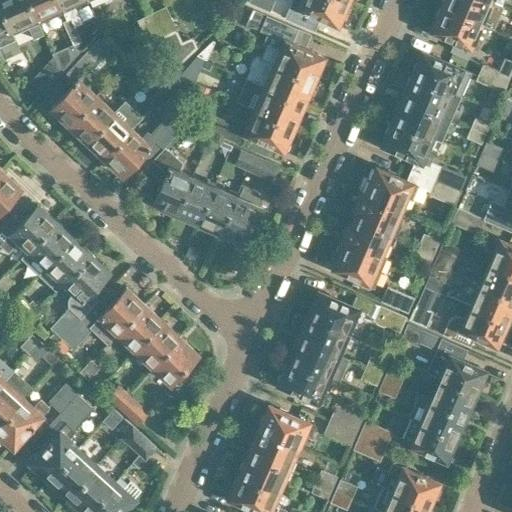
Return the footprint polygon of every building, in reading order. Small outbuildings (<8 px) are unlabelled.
[(39,22),(40,21),(30,0),(0,0),(0,45),(15,38),(13,34),(29,26),(33,34),(32,35),(33,38),(44,33),(39,22)] [(64,11),(59,0),(30,0),(40,21),(64,11)] [(59,0),(64,11),(67,18),(68,18),(71,17),(75,25),(82,22),(75,6),(87,0),(59,0)] [(287,0),(249,0),(281,15),(287,0)] [(347,1),(346,0),(293,0),(293,2),(298,4),(297,6),(337,24),(341,14),(345,13),(348,5),(347,1)] [(443,0),(441,4),(490,26),(494,28),(504,6),(502,5),(491,0),(443,0)] [(436,18),(431,29),(470,46),(479,50),(484,39),(490,26),(441,4),(441,5),(438,6),(435,15),(436,18)] [(166,5),(151,12),(154,18),(161,34),(176,27),(166,5)] [(247,5),(237,16),(247,21),(247,23),(273,34),(279,19),(247,5)] [(71,17),(68,18),(63,20),(68,32),(77,28),(75,25),(71,17)] [(154,18),(140,24),(147,41),(161,34),(154,18)] [(82,40),(77,28),(68,32),(74,44),(82,40)] [(282,36),(277,34),(272,45),(278,48),(272,62),(313,80),(313,79),(317,77),(320,70),(318,67),(324,54),(282,36)] [(70,124),(98,93),(88,83),(92,78),(90,76),(106,59),(103,57),(112,47),(100,36),(64,74),(74,83),(52,107),(70,124)] [(213,56),(203,50),(198,54),(210,61),(213,56)] [(509,75),(511,69),(511,60),(489,50),(484,64),(509,75)] [(415,63),(412,70),(413,73),(412,74),(453,91),(461,95),(471,72),(462,69),(463,68),(422,51),(418,61),(415,63)] [(149,72),(160,60),(152,53),(142,65),(149,72)] [(248,67),(243,77),(262,85),(303,103),(307,94),(310,92),(313,85),(312,81),(313,80),(272,62),(253,54),(253,56),(251,57),(247,65),(248,67)] [(61,72),(54,55),(31,80),(43,91),(61,72)] [(158,80),(168,69),(169,68),(160,60),(149,72),(158,80)] [(503,89),(509,75),(484,64),(477,78),(503,89)] [(407,88),(403,97),(443,114),(451,118),(461,95),(453,91),(412,74),(412,75),(409,77),(406,85),(407,88)] [(243,77),(233,100),(252,108),(293,126),(293,125),(297,123),(300,116),(298,113),(303,103),(262,85),(243,77)] [(88,140),(116,109),(98,93),(70,124),(88,140)] [(396,108),(393,116),(393,119),(393,120),(433,137),(441,140),(451,118),(443,114),(403,97),(399,107),(396,108)] [(116,109),(88,140),(105,156),(133,125),(142,116),(124,100),(116,109)] [(178,108),(158,130),(170,141),(190,119),(178,108)] [(292,127),(293,126),(252,108),(247,119),(241,117),(237,125),(224,120),(225,117),(212,112),(211,114),(208,113),(202,126),(271,156),(276,147),(282,149),(286,140),(290,138),(293,131),(292,127)] [(485,133),(490,123),(476,117),(472,127),(485,133)] [(427,151),(433,137),(393,120),(392,121),(390,123),(386,131),(387,134),(383,143),(417,158),(412,169),(458,189),(464,176),(441,166),(429,161),(433,154),(427,151)] [(144,135),(133,125),(105,156),(123,173),(151,142),(156,137),(148,130),(144,135)] [(481,142),(485,133),(472,127),(468,136),(481,142)] [(221,139),(215,155),(223,158),(229,142),(221,139)] [(506,149),(487,140),(482,152),(498,159),(498,158),(501,160),(506,149)] [(175,212),(193,173),(181,167),(184,159),(164,145),(145,166),(158,178),(158,177),(163,179),(153,202),(175,212)] [(241,147),(234,163),(245,167),(252,152),(241,147)] [(278,163),(252,152),(245,167),(271,179),(278,163)] [(493,169),(498,159),(482,152),(478,162),(493,169)] [(431,191),(453,201),(458,189),(412,169),(408,180),(376,167),(365,194),(401,210),(408,194),(411,196),(417,182),(432,188),(431,191)] [(0,208),(20,187),(2,170),(0,172),(0,208)] [(198,222),(215,182),(193,173),(175,212),(198,222)] [(220,231),(237,192),(215,182),(198,222),(220,231)] [(263,208),(259,206),(261,202),(261,197),(258,192),(241,185),(238,192),(237,192),(220,231),(242,242),(251,222),(255,224),(263,208)] [(491,199),(483,218),(511,230),(511,191),(508,189),(502,204),(491,199)] [(395,223),(401,210),(365,194),(355,217),(395,234),(399,225),(395,223)] [(27,249),(55,219),(37,203),(19,222),(11,214),(0,224),(0,248),(1,247),(7,252),(17,240),(27,249)] [(478,232),(484,219),(458,208),(452,221),(478,232)] [(392,242),(395,234),(355,217),(351,224),(348,223),(347,224),(344,226),(341,233),(342,237),(382,255),(388,240),(392,242)] [(37,273),(73,236),(55,219),(27,249),(20,257),(37,273)] [(440,239),(424,232),(419,244),(435,251),(440,239)] [(62,282),(90,252),(73,236),(37,273),(55,290),(62,282)] [(376,269),(382,255),(342,237),(335,253),(338,254),(333,266),(370,282),(371,281),(374,282),(379,270),(376,269)] [(511,243),(497,237),(488,260),(511,270),(511,243)] [(430,262),(435,251),(419,244),(414,255),(430,262)] [(456,257),(440,250),(439,250),(433,263),(450,270),(456,257)] [(108,269),(90,252),(62,282),(73,292),(71,294),(69,298),(69,302),(69,307),(51,326),(62,336),(82,315),(82,316),(99,298),(89,289),(108,269)] [(511,270),(488,260),(478,282),(511,297),(511,270)] [(446,281),(450,270),(433,263),(429,274),(446,281)] [(4,272),(0,276),(0,290),(2,292),(13,280),(4,272)] [(511,305),(511,297),(478,282),(468,304),(505,321),(506,320),(509,318),(511,312),(510,309),(511,305)] [(388,285),(381,300),(408,311),(415,296),(388,285)] [(99,298),(82,316),(94,326),(93,328),(108,342),(117,332),(144,303),(126,286),(108,306),(99,298)] [(380,304),(355,294),(351,304),(319,291),(314,301),(312,302),(308,310),(309,313),(309,314),(350,332),(356,318),(361,320),(365,311),(374,315),(373,318),(401,329),(407,315),(380,303),(380,304)] [(32,299),(21,311),(30,319),(41,307),(32,299)] [(135,348),(162,320),(144,303),(117,332),(135,348)] [(427,326),(433,310),(416,303),(409,318),(427,326)] [(504,323),(505,321),(468,304),(463,317),(460,316),(456,315),(452,317),(448,321),(443,333),(471,345),(475,335),(495,343),(499,334),(503,332),(506,325),(504,323)] [(340,355),(350,332),(309,314),(308,315),(305,317),(302,325),(303,327),(299,337),(340,355)] [(94,326),(82,316),(82,315),(62,336),(74,346),(94,326)] [(152,364),(179,336),(162,320),(135,348),(152,364)] [(419,345),(425,329),(408,321),(401,337),(419,345)] [(29,352),(40,340),(32,333),(21,345),(29,352)] [(197,353),(179,336),(152,364),(170,381),(172,380),(173,381),(175,382),(176,382),(178,382),(179,381),(180,381),(181,380),(182,379),(183,378),(184,377),(184,375),(184,374),(184,373),(184,371),(183,370),(182,369),(197,353)] [(292,348),(288,356),(289,358),(289,360),(330,378),(338,381),(348,358),(340,355),(299,337),(294,347),(292,348)] [(480,379),(485,370),(462,360),(467,349),(441,338),(427,371),(437,376),(475,393),(475,391),(478,389),(482,382),(480,379)] [(37,359),(48,347),(40,340),(29,352),(37,359)] [(0,384),(7,377),(16,367),(0,353),(0,384)] [(381,374),(386,361),(371,355),(366,367),(381,374)] [(91,358),(81,370),(80,370),(89,378),(100,366),(91,358)] [(325,390),(330,378),(289,360),(288,361),(286,362),(282,370),(283,373),(279,383),(320,401),(320,400),(325,403),(330,392),(325,390)] [(377,384),(381,374),(366,367),(361,377),(377,384)] [(405,373),(389,367),(383,379),(399,386),(405,373)] [(474,394),(475,393),(437,376),(427,398),(465,415),(469,405),(472,404),(475,397),(474,394)] [(0,421),(25,394),(7,377),(0,384),(0,421)] [(395,396),(399,386),(383,379),(379,389),(395,396)] [(60,410),(77,392),(66,381),(49,400),(60,410)] [(116,403),(127,391),(119,384),(108,395),(116,403)] [(148,411),(127,391),(116,403),(137,422),(148,411)] [(50,479),(81,445),(70,435),(76,429),(75,428),(94,407),(77,392),(60,410),(61,411),(49,424),(58,432),(31,461),(39,469),(40,472),(45,477),(49,477),(50,479)] [(35,403),(25,394),(0,421),(0,435),(2,438),(5,438),(13,445),(49,405),(41,397),(35,403)] [(465,415),(427,398),(418,394),(409,416),(418,420),(456,436),(456,435),(459,433),(462,427),(461,424),(465,415)] [(260,426),(259,428),(299,445),(305,430),(311,433),(314,425),(308,422),(309,421),(269,404),(265,415),(262,416),(259,424),(260,426)] [(363,415),(337,404),(330,418),(357,429),(363,415)] [(112,427),(123,416),(114,407),(103,419),(112,427)] [(350,444),(357,429),(330,418),(324,432),(350,444)] [(392,431),(367,419),(366,419),(360,434),(386,446),(392,431)] [(455,438),(456,436),(418,420),(413,430),(406,427),(401,439),(408,442),(446,459),(450,450),(453,448),(456,441),(455,438)] [(130,444),(141,431),(133,423),(121,436),(130,444)] [(289,468),(299,445),(259,428),(259,429),(256,431),(253,438),(253,441),(249,451),(289,468)] [(157,446),(141,431),(130,444),(140,453),(133,461),(139,466),(157,446)] [(379,461),(386,446),(360,434),(353,449),(379,461)] [(81,445),(50,479),(57,486),(58,488),(64,494),(67,494),(68,495),(99,461),(81,445)] [(279,491),(289,468),(249,451),(245,460),(243,462),(239,470),(240,472),(239,474),(279,491)] [(87,511),(118,478),(99,461),(68,495),(69,496),(70,500),(76,505),(79,505),(87,511)] [(392,462),(383,484),(392,488),(428,504),(429,502),(432,501),(434,494),(433,492),(438,481),(397,464),(392,462)] [(332,486),(337,475),(322,468),(317,479),(332,486)] [(125,470),(118,478),(87,511),(86,511),(125,511),(123,509),(143,487),(125,470)] [(273,505),(279,491),(239,474),(239,475),(236,476),(233,484),(234,487),(229,497),(248,505),(244,511),(282,511),(284,509),(273,505)] [(357,485),(341,478),(335,491),(352,497),(357,485)] [(327,497),(332,486),(317,479),(312,490),(327,497)] [(427,505),(428,504),(392,488),(382,510),(386,511),(426,511),(428,508),(427,505)] [(347,507),(352,497),(335,491),(331,501),(347,507)]
